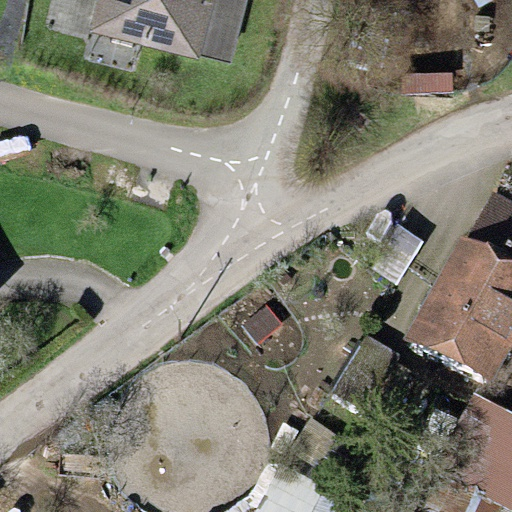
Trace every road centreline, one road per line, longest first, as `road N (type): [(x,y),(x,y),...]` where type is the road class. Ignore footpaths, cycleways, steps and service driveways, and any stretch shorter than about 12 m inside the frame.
road 1 (residential): [(271,232),(0,433)]
road 2 (residential): [(511,126),(358,183),(271,232)]
road 3 (residential): [(249,174),(0,99)]
road 4 (residential): [(249,174),(291,93),(314,0)]
